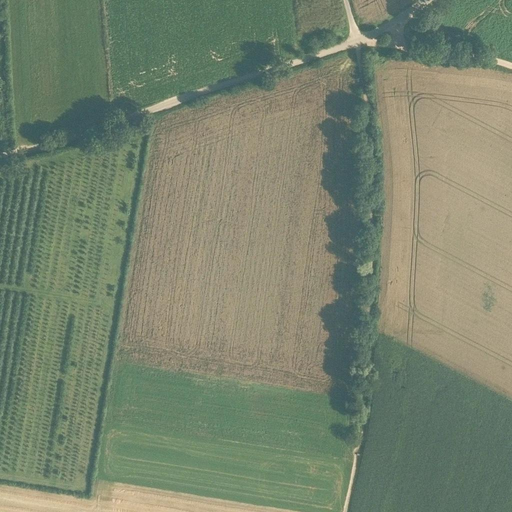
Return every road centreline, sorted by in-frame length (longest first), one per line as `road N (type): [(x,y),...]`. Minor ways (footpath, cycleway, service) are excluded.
road 1 (track): [(344,511),(362,409),(370,250),(356,41)]
road 2 (unclassified): [(0,157),(356,41)]
road 3 (track): [(511,65),(356,41)]
